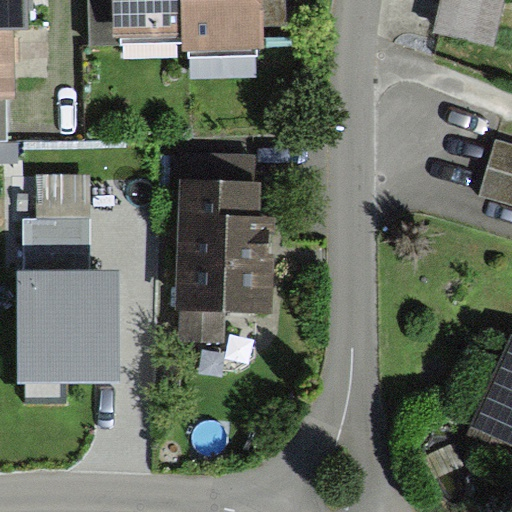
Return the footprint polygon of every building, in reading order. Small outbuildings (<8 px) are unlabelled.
[(0,0),(0,27),(16,27),(15,0),(0,0)] [(186,0),(112,0),(116,39),(189,34),(186,0)] [(254,0),(186,0),(189,34),(190,54),(258,49),(254,0)] [(511,154),(495,150),(483,195),(511,202),(511,154)] [(260,161),(186,160),(183,337),(220,337),(220,309),(257,309),(260,161)] [(29,285),(21,285),(22,390),(116,389),(115,285),(85,285),(84,184),(40,185),(41,229),(29,229),(29,285)] [(472,430),(511,445),(511,350),(505,347),(472,430)]
